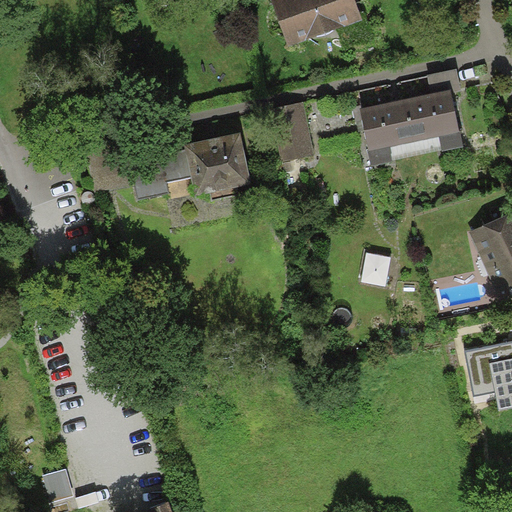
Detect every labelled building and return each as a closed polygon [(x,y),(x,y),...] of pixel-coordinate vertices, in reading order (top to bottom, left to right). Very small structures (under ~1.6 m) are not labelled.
[(271,0),(288,46),(362,20),(355,0),(271,0)] [(457,69),(427,74),(431,93),(451,89),(451,92),(461,90),(457,69)] [(431,93),(360,107),(369,150),(460,132),(451,92),(451,89),(431,93)] [(303,102),(272,108),(283,161),(314,155),(303,102)] [(240,132),(184,144),(185,148),(133,159),(130,160),(135,185),(138,199),(168,192),(166,183),(192,177),(196,196),(251,184),(240,132)] [(463,147),(460,132),(369,150),(371,166),(463,147)] [(130,160),(133,159),(128,140),(85,150),(95,194),(135,185),(130,160)] [(511,212),(470,232),(503,305),(511,301),(511,212)] [(391,256),(367,251),(361,282),(385,286),(391,256)] [(511,341),(465,350),(473,396),(496,392),(499,409),(511,407),(511,341)]
